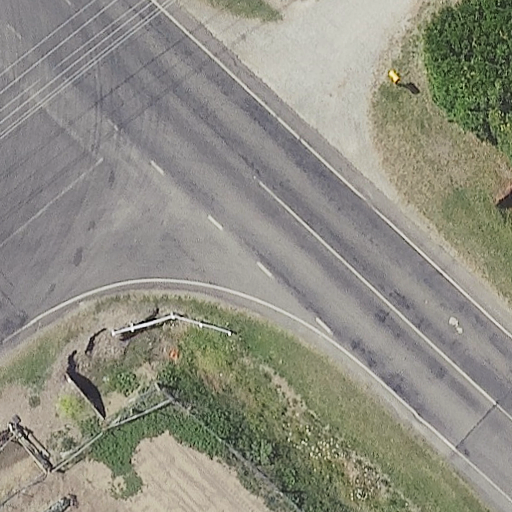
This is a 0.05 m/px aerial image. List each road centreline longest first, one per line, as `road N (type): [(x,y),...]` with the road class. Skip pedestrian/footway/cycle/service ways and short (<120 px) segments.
road 1 (unclassified): [(173,107),(511,431)]
road 2 (unclassified): [(0,249),(173,107)]
road 3 (unclassified): [(57,0),(173,107)]
